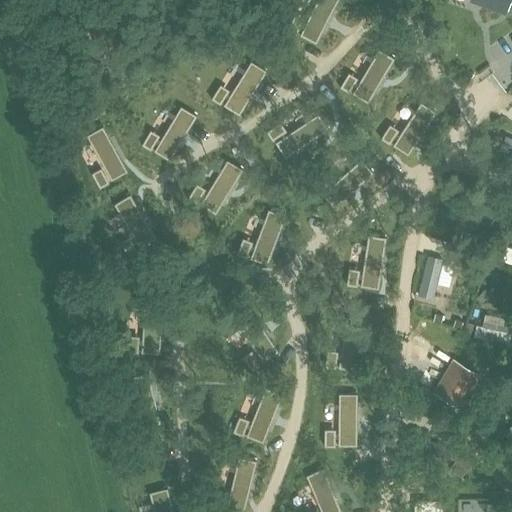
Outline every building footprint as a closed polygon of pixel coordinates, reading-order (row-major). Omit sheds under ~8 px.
[(314,0),(298,31),(315,41),(337,0),(314,0)] [(478,0),(506,9),(509,0),(478,0)] [(377,45),(350,89),(366,99),(394,55),(377,45)] [(250,57),(223,101),(239,111),(267,67),(250,57)] [(420,99),(392,143),(409,154),(437,110),(420,99)] [(179,103),(152,147),(168,158),(196,114),(179,103)] [(317,111),(273,139),(284,156),(328,127),(317,111)] [(100,122),(83,132),(109,177),(126,167),(100,122)] [(359,156),(320,191),(334,206),(372,171),(359,156)] [(227,157),(199,201),(216,212),(244,168),(227,157)] [(128,189),(110,199),(136,244),(154,234),(128,189)] [(267,205),(248,254),(267,261),(285,213),(267,205)] [(511,222),(502,219),(495,242),(507,245),(511,229),(511,222)] [(366,232),(360,283),(379,286),(386,234),(366,232)] [(441,272),(436,294),(447,296),(451,274),(441,272)] [(119,302),(149,288),(142,273),(112,287),(119,302)] [(160,298),(140,297),(137,349),(157,350),(160,298)] [(250,307),(234,318),(263,361),(278,351),(250,307)] [(344,310),(338,362),(358,364),(364,313),(344,310)] [(461,408),(481,373),(453,357),(433,390),(461,408)] [(128,373),(137,424),(158,420),(147,369),(128,373)] [(265,386),(245,435),(263,442),(283,393),(265,386)] [(337,390),(337,442),(357,442),(357,390),(337,390)] [(256,458),(237,454),(225,504),(244,509),(256,458)] [(341,511),(324,464),(305,471),(320,511),(341,511)] [(173,511),(167,483),(148,487),(152,511),(173,511)] [(441,511),(442,500),(414,500),(414,511),(441,511)]
